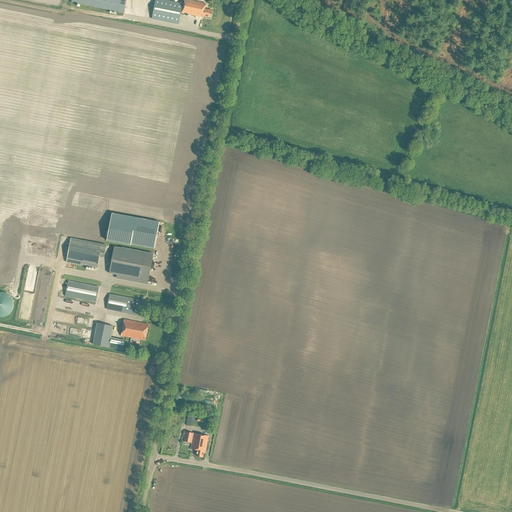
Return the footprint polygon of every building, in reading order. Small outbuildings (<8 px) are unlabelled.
[(126,0),(71,0),(71,3),(124,14),(126,0)] [(184,0),(183,4),(165,1),(160,0),(154,0),(152,19),(161,20),(161,21),(179,24),(181,15),(182,15),(182,13),(203,17),(211,18),(212,11),(205,9),(206,4),(185,0),(184,0)] [(107,239),(154,248),(159,222),(112,213),(107,239)] [(66,262),(97,268),(100,257),(104,257),(106,245),(71,239),(66,262)] [(114,247),(109,273),(148,281),(153,254),(114,247)] [(96,302),(99,287),(68,281),(65,296),(96,302)] [(0,317),(1,317),(2,317),(3,317),(4,317),(5,317),(6,316),(7,316),(8,315),(9,314),(10,314),(10,313),(11,312),(12,311),(12,310),(12,309),(13,308),(13,307),(13,306),(13,305),(13,304),(13,303),(13,302),(13,301),(12,300),(12,299),(11,298),(11,297),(10,296),(9,296),(9,295),(8,294),(7,294),(6,293),(5,293),(4,293),(3,292),(2,292),(1,292),(0,292),(0,317)] [(106,310),(137,316),(140,300),(109,294),(106,310)] [(148,325),(124,320),(121,336),(145,340),(148,325)] [(97,323),(93,344),(124,350),(126,341),(111,338),(113,326),(97,323)] [(211,400),(179,394),(178,400),(210,406),(211,400)] [(189,412),(187,424),(194,425),(196,413),(189,412)] [(185,431),(183,441),(192,443),(190,449),(197,450),(196,456),(203,457),(204,451),(205,452),(208,436),(185,431)]
